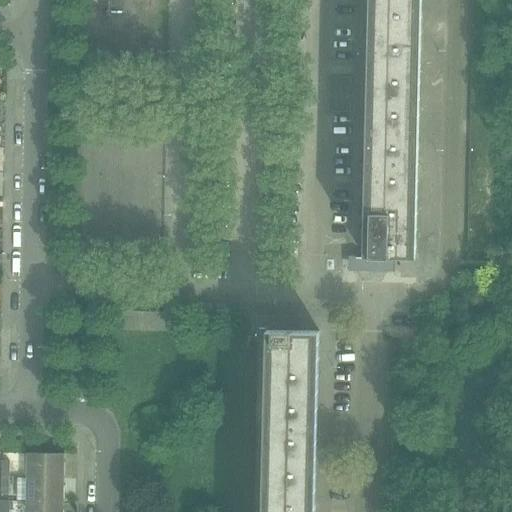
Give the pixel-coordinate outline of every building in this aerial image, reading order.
[(370,0),(369,49),(420,49),(421,0),(370,0)] [(497,5),(473,4),(473,16),(497,16),(497,5)] [(497,16),(473,16),(473,27),(497,28),(497,16)] [(497,28),(473,27),(472,39),(496,40),(497,28)] [(496,40),(472,39),(472,51),(496,52),(496,40)] [(420,49),(369,49),(364,256),(363,256),(363,257),(369,257),(369,270),(393,271),(393,257),(416,258),(416,257),(411,257),(411,230),(416,230),(420,49)] [(496,52),(472,51),(472,63),(496,63),(496,52)] [(496,63),(472,63),(472,75),(496,75),(496,63)] [(496,75),(472,75),(471,86),(495,87),(496,75)] [(495,87),(471,86),(471,98),(495,99),(495,87)] [(495,99),(471,98),(471,110),(495,110),(495,99)] [(495,110),(471,110),(470,122),(494,122),(495,110)] [(494,122),(470,122),(470,133),(494,134),(494,122)] [(494,134),(470,133),(470,145),(494,146),(494,134)] [(494,146),(470,145),(470,157),(494,157),(494,146)] [(494,157),(470,157),(469,169),(493,169),(494,157)] [(493,169),(469,169),(469,180),(493,181),(493,169)] [(493,181),(469,180),(469,192),(493,193),(493,181)] [(493,193),(469,192),(468,204),(493,204),(493,193)] [(493,204),(468,204),(468,216),(492,216),(493,204)] [(492,216),(468,216),(468,227),(492,228),(492,216)] [(492,228),(468,227),(468,239),(492,240),(492,228)] [(492,240),(468,239),(467,251),(491,252),(492,240)] [(268,331),(263,511),(314,511),(318,363),(313,363),(314,332),(319,332),(297,331),(297,317),(268,316),(267,330),(267,331),(268,331)] [(414,342),(390,341),(390,353),(413,354),(414,342)] [(413,354),(390,353),(390,365),(413,366),(413,354)] [(413,366),(390,365),(389,377),(413,378),(413,366)] [(413,378),(389,377),(389,389),(413,389),(413,378)] [(413,389),(389,389),(389,401),(412,401),(413,389)] [(412,401),(389,401),(389,413),(412,413),(412,401)] [(412,413),(389,413),(388,424),(412,425),(412,413)] [(412,425),(388,424),(388,436),(412,437),(412,425)] [(412,437),(388,436),(388,448),(411,449),(412,437)] [(411,449),(388,448),(388,460),(411,460),(411,449)] [(27,453),(27,477),(64,478),(65,454),(27,453)] [(411,460),(388,460),(387,472),(411,473),(411,460)] [(10,461),(1,461),(1,477),(10,477),(10,461)] [(411,473),(387,472),(387,484),(411,485),(411,473)] [(10,477),(1,477),(1,494),(9,494),(10,477)] [(64,478),(27,477),(26,502),(64,503),(64,478)] [(411,485),(387,484),(387,496),(410,497),(411,485)] [(410,497),(387,496),(386,508),(410,509),(410,497)] [(9,511),(10,501),(0,501),(0,511),(9,511)] [(63,511),(64,503),(26,502),(25,511),(63,511)]
